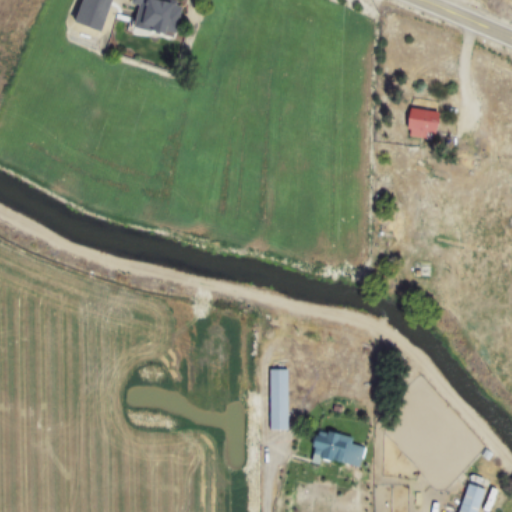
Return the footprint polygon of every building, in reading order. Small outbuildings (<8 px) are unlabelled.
[(103,29),(112,0),(83,0),(77,21),(103,29)] [(177,33),(184,1),(179,0),(132,0),(132,2),(140,4),(136,25),(177,33)] [(433,112),(405,107),(400,134),(429,139),(433,112)] [(283,369),(263,369),(263,429),(283,429),(283,369)] [(310,430),(305,454),(345,462),(350,438),(310,430)] [(453,511),(473,511),(480,488),(462,483),(453,511)]
